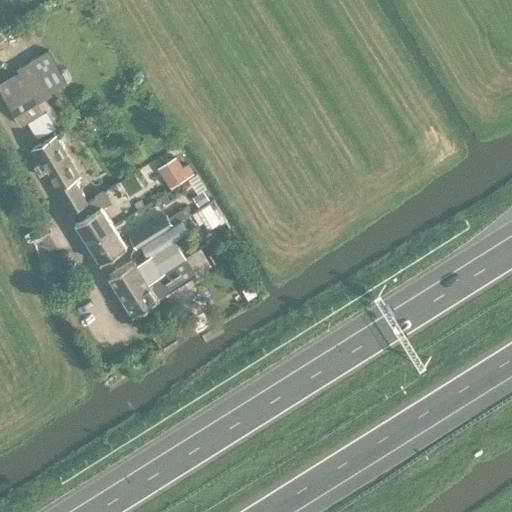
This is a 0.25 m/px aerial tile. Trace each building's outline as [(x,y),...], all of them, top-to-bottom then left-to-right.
[(48,49),(18,67),(20,72),(37,100),(50,92),(49,90),(66,79),(48,49)] [(20,72),(0,83),(0,89),(21,124),(26,122),(28,120),(43,111),(37,100),(20,72)] [(43,111),(28,120),(37,136),(55,125),(46,109),(43,111)] [(39,143),(33,147),(71,210),(75,208),(76,207),(88,200),(74,177),(82,172),(57,132),(39,143)] [(172,185),(188,174),(176,155),(160,165),(172,185)] [(76,207),(75,208),(81,217),(75,220),(86,237),(113,221),(103,206),(112,201),(104,187),(94,193),(96,195),(88,200),(76,207)] [(200,203),(208,198),(204,190),(196,196),(200,203)] [(208,202),(192,212),(199,223),(204,220),(209,228),(220,221),(208,202)] [(168,213),(131,237),(137,247),(174,223),(168,213)] [(113,221),(86,237),(98,257),(101,261),(107,257),(127,244),(113,221)] [(136,258),(109,275),(122,295),(184,257),(173,239),(145,257),(138,261),(136,258)] [(210,240),(202,245),(206,250),(213,245),(210,240)] [(184,257),(122,295),(134,313),(160,296),(211,265),(206,257),(200,246),(184,257)] [(215,262),(224,256),(219,248),(210,253),(215,262)] [(251,283),(243,288),(249,298),(249,297),(257,293),(251,283)] [(207,321),(202,313),(192,319),(197,327),(207,321)]
